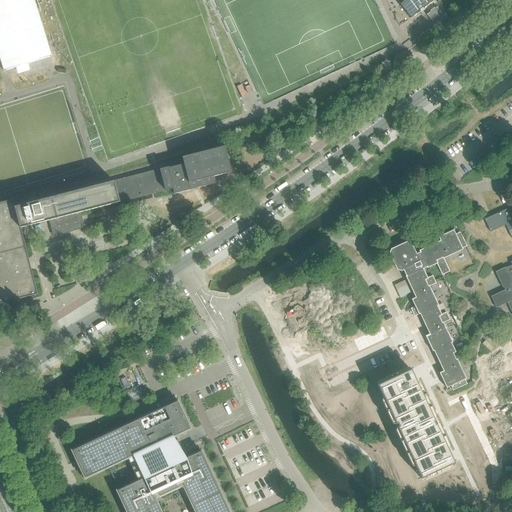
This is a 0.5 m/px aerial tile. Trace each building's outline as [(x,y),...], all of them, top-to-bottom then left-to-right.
[(0,0),(0,60),(3,72),(51,57),(33,0),(0,0)] [(396,0),(400,4),(400,5),(410,18),(410,19),(420,12),(419,10),(422,8),(423,9),(432,2),(431,0),(396,0)] [(438,6),(426,15),(435,27),(447,18),(438,6)] [(174,194),(215,184),(213,177),(231,172),(224,147),(182,158),(184,164),(168,168),(167,168),(167,169),(161,171),(161,170),(155,171),(112,182),(112,183),(18,208),(18,207),(16,207),(17,208),(13,209),(13,208),(14,207),(14,206),(13,207),(12,203),(12,202),(13,202),(13,200),(0,203),(0,301),(11,299),(11,301),(19,299),(18,297),(35,293),(32,283),(34,282),(33,281),(32,282),(29,271),(31,271),(30,270),(29,270),(26,260),(28,259),(27,258),(26,259),(24,248),(25,248),(24,247),(23,247),(20,237),(22,236),(21,235),(20,235),(18,227),(21,226),(22,227),(23,227),(23,226),(28,224),(28,226),(30,225),(29,224),(49,219),(54,236),(64,233),(64,230),(68,229),(71,229),(73,231),(83,228),(79,211),(83,210),(83,211),(84,211),(84,210),(96,207),(97,208),(98,208),(98,206),(110,203),(110,204),(112,204),(111,203),(117,202),(117,203),(119,202),(166,190),(166,189),(172,187),(174,194)] [(156,219),(145,227),(152,238),(202,205),(195,194),(178,205),(175,200),(164,207),(161,202),(150,209),(156,219)] [(511,212),(510,208),(509,208),(485,219),(484,218),(484,219),(490,232),(492,232),(494,230),(505,225),(511,239),(511,238),(511,212)] [(441,315),(438,310),(436,311),(434,307),(438,306),(437,303),(429,287),(436,283),(432,276),(427,278),(423,269),(426,267),(427,268),(436,264),(442,275),(449,272),(443,259),(462,250),(462,249),(466,247),(465,244),(460,232),(459,233),(457,228),(453,230),(438,237),(440,241),(419,251),(419,253),(416,254),(411,243),(407,242),(390,250),(389,254),(396,270),(401,271),(403,270),(405,276),(415,298),(411,300),(414,307),(410,309),(411,311),(414,317),(419,314),(429,334),(425,336),(432,352),(433,351),(443,371),(439,373),(446,388),(450,386),(453,391),(467,384),(466,383),(464,385),(462,381),(466,379),(457,360),(463,357),(462,353),(460,349),(455,352),(452,347),(450,348),(448,344),(452,343),(443,323),(450,320),(448,316),(446,312),(441,315)] [(511,261),(510,262),(511,266),(506,268),(505,267),(495,272),(502,288),(503,287),(505,290),(490,297),(496,308),(509,302),(511,308),(509,309),(511,314),(511,261)] [(411,372),(378,388),(423,481),(456,465),(411,372)] [(126,378),(120,380),(124,389),(130,387),(126,378)] [(178,488),(175,482),(180,480),(195,511),(228,511),(201,451),(181,461),(176,452),(181,449),(177,440),(172,443),(170,438),(190,429),(177,401),(163,408),(113,431),(72,450),(85,478),(132,456),(143,479),(117,491),(126,511),(160,511),(152,493),(157,491),(159,496),(178,488)]
